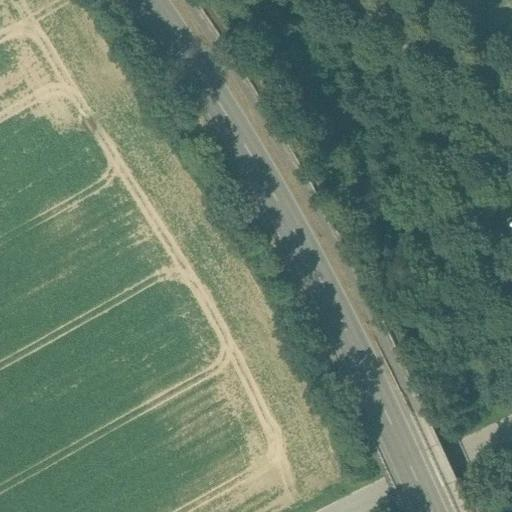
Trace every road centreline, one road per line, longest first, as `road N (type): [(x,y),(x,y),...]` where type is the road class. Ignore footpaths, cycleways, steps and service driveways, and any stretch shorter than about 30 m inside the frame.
road 1 (primary): [(431,511),(275,196),(150,0)]
road 2 (unclassified): [(511,429),(346,511)]
road 3 (unclassified): [(353,0),(511,91)]
